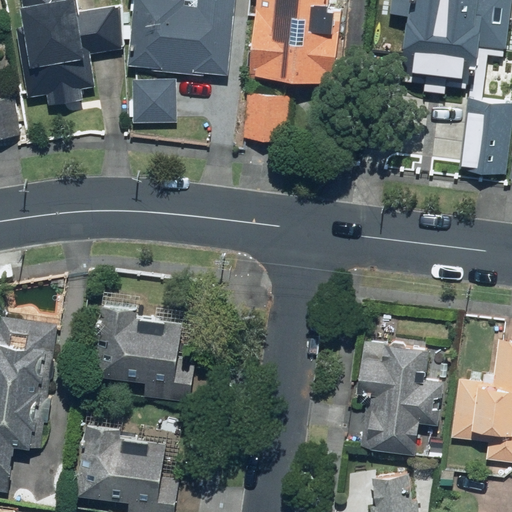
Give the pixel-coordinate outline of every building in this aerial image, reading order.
[(23,0),(25,10),(17,11),(20,30),(16,31),(26,97),(50,94),(51,105),(85,100),(83,88),(92,87),(87,50),(122,44),(116,4),(79,9),(77,0),(23,0)] [(131,0),(129,49),(140,50),(139,68),(230,73),(233,0),(195,0),(195,5),(183,4),(182,0),(131,0)] [(250,18),(247,68),(253,68),(252,79),(331,83),(333,37),(308,36),(309,7),(326,7),(326,0),(255,0),(255,18),(250,18)] [(402,53),(407,53),(404,79),(471,88),(461,167),(505,173),(511,122),(511,101),(481,98),(488,46),(502,48),(508,0),(389,0),(387,15),(407,18),(402,53)] [(176,79),(133,77),(131,120),(174,122),(176,79)] [(0,144),(21,142),(15,88),(0,90),(0,144)] [(291,96),(247,94),(245,137),(289,139),(291,96)] [(97,304),(92,376),(147,380),(146,393),(191,396),(194,356),(174,355),(177,322),(132,319),(133,306),(97,304)] [(40,446),(55,322),(0,314),(0,486),(5,487),(10,443),(40,446)] [(487,456),(511,459),(511,340),(498,339),(492,376),(474,373),(473,381),(460,379),(452,436),(489,441),(487,456)] [(426,380),(426,345),(380,344),(380,359),(353,358),(352,395),(365,395),(364,449),(411,451),(412,420),(438,420),(439,380),(426,380)] [(81,424),(75,492),(128,497),(127,511),(128,511),(172,511),(174,499),(153,497),(158,451),(143,449),(144,439),(115,436),(116,427),(81,424)] [(418,511),(420,490),(411,489),(411,471),(365,469),(363,509),(359,511),(418,511)]
